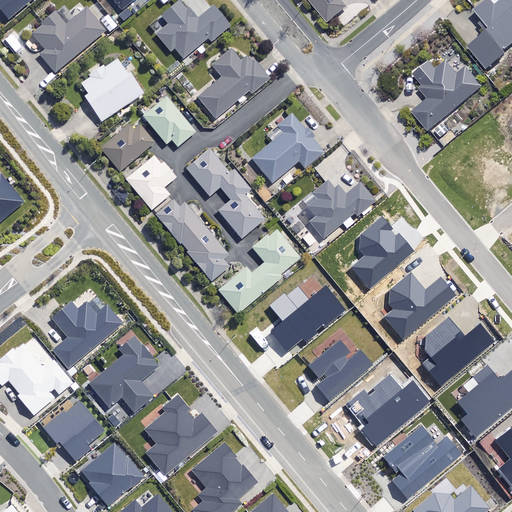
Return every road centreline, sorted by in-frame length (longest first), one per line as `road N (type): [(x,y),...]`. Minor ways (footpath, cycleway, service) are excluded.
road 1 (tertiary): [(104,220),(347,511)]
road 2 (residential): [(328,74),(511,294)]
road 3 (tertiary): [(0,94),(87,201)]
road 4 (residential): [(5,288),(39,274),(104,220)]
road 5 (residential): [(87,201),(27,255),(5,288)]
